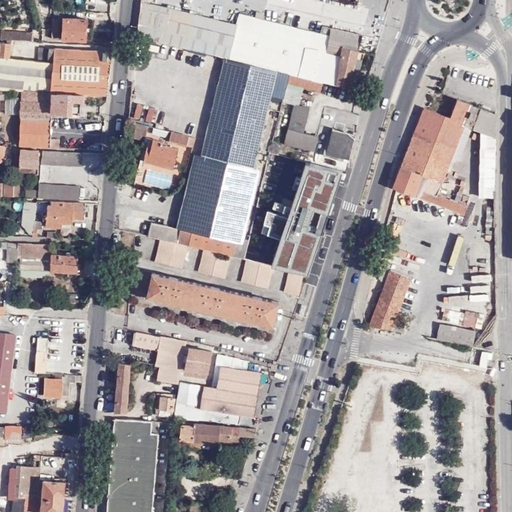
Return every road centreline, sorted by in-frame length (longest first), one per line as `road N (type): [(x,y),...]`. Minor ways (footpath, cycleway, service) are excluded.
road 1 (primary): [(416,5),(254,511)]
road 2 (tertiary): [(83,511),(128,0)]
road 3 (unclassified): [(508,511),(506,71)]
road 4 (primary): [(339,326),(405,97),(444,30)]
road 5 (primary): [(284,511),(339,326)]
road 6 (residential): [(339,326),(459,348)]
